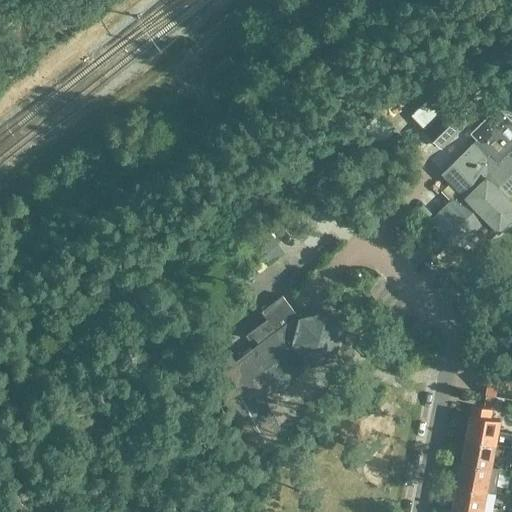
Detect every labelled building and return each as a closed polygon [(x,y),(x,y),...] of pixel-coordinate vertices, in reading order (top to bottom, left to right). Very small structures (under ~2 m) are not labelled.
[(328,0),(300,0),(276,20),(294,43),(336,10),(328,0)] [(213,70),(231,93),(247,80),(229,57),(213,70)] [(478,141),(444,174),(461,192),(432,221),(457,247),(487,219),(499,231),(511,218),(511,202),(508,198),(511,194),(511,78),(511,77),(497,91),(511,107),(505,114),(498,107),(470,134),(478,141)] [(474,118),(458,100),(426,131),(442,148),(474,118)] [(426,103),(412,117),(425,130),(439,116),(426,103)] [(381,144),(393,132),(379,117),(366,130),(381,144)] [(286,254),(266,226),(250,239),(270,266),(286,254)] [(262,312),(268,320),(247,335),(250,340),(254,337),(261,346),(236,365),(232,359),(217,365),(229,395),(226,397),(256,451),(284,435),(262,396),(275,389),(301,369),(310,359),(314,363),(338,356),(344,330),(327,313),(302,320),(300,318),(283,296),(262,312)] [(511,377),(490,373),(486,394),(511,398),(511,377)] [(472,406),(466,439),(504,446),(511,447),(511,441),(511,433),(498,431),(500,420),(490,418),(492,410),(472,406)] [(466,439),(461,462),(491,468),(493,457),(502,459),(504,446),(466,439)] [(461,462),(457,486),(487,491),(495,493),(500,469),(491,468),(461,462)] [(457,486),(452,510),(465,511),(483,511),(487,491),(457,486)]
